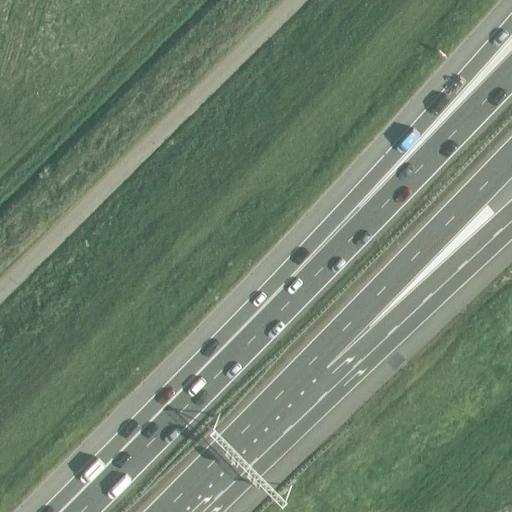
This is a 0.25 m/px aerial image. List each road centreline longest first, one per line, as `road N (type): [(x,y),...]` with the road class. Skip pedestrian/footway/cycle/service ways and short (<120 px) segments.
road 1 (unclassified): [(297,0),(0,298)]
road 2 (motorway): [(511,25),(265,326)]
road 3 (motorway): [(511,73),(265,326)]
road 4 (motorway): [(313,363),(511,156)]
road 5 (motorway): [(265,326),(81,511)]
road 6 (motorway): [(313,363),(511,219)]
road 7 (motorway): [(164,511),(313,363)]
